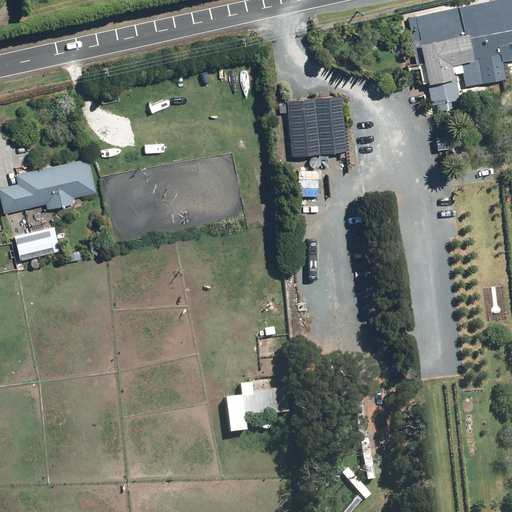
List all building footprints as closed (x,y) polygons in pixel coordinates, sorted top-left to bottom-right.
[(511,0),(486,0),(407,15),(412,45),(418,44),(430,105),(437,104),(438,110),(451,108),(450,101),(460,99),(453,63),(459,62),(464,87),(506,79),(502,61),(511,59),(511,0)] [(340,95),(285,100),(290,155),(345,150),(340,95)] [(447,136),(434,137),(435,149),(448,148),(447,136)] [(16,183),(0,186),(0,203),(2,213),(45,204),(46,209),(74,203),(73,198),(96,192),(88,158),(14,174),(16,183)] [(316,171),(298,170),(297,196),(318,197),(318,189),(324,189),(324,179),(316,179),(316,171)] [(293,198),(293,209),(301,210),(301,206),(307,206),(308,198),(293,198)] [(360,222),(351,222),(353,262),(362,261),(360,222)] [(52,226),(13,235),(18,259),(58,250),(52,226)] [(79,251),(66,253),(67,261),(80,260),(79,251)] [(381,345),(371,346),(377,385),(386,384),(381,345)] [(240,396),(224,399),(228,433),(245,431),(243,418),(286,412),(283,389),(251,393),(250,384),(239,385),(240,396)] [(382,511),(375,442),(364,443),(371,511),(382,511)] [(390,462),(381,462),(384,497),(393,496),(390,462)]
